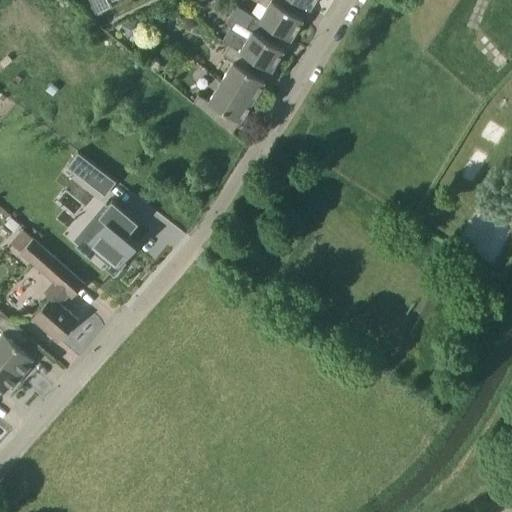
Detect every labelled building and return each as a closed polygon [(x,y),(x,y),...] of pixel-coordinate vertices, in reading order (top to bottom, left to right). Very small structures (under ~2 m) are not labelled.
[(65,0),(52,0),(34,24),(56,42),(80,11),(65,0)] [(285,7),(289,0),(257,0),(267,7),(259,19),(272,27),(291,39),(304,18),(285,7)] [(259,19),(249,13),(237,5),(229,18),(229,20),(229,21),(229,22),(229,23),(230,24),(231,25),(232,26),(224,40),(230,44),(253,58),(272,70),(285,49),(266,38),(272,27),(259,19)] [(150,21),(160,26),(166,12),(157,8),(150,21)] [(58,66),(71,80),(91,60),(101,70),(123,49),(111,36),(92,54),(81,43),(58,66)] [(247,69),(253,58),(230,44),(223,55),(234,61),(222,81),(253,100),(265,80),(247,69)] [(241,120),(253,100),(222,81),(209,100),(199,94),(194,102),(215,119),(222,109),(241,120)] [(68,165),(106,194),(117,180),(78,151),(68,165)] [(108,263),(118,271),(130,256),(128,255),(140,238),(130,231),(141,215),(114,195),(102,211),(109,216),(96,232),(91,227),(79,242),(94,255),(102,245),(115,254),(108,263)] [(85,282),(55,255),(34,236),(23,227),(11,242),(21,251),(21,252),(57,283),(49,292),(50,293),(33,313),(60,339),(78,318),(61,302),(69,292),(73,296),(85,282)] [(0,335),(0,356),(22,376),(31,366),(29,363),(34,358),(21,345),(27,339),(4,318),(0,322),(0,328),(3,332),(0,335)] [(12,388),(22,376),(0,356),(0,387),(4,391),(9,385),(12,388)]
